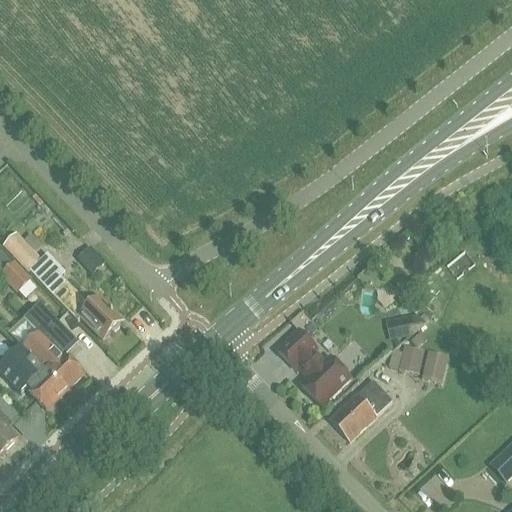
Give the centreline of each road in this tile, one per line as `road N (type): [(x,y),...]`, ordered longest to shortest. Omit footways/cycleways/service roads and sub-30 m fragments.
road 1 (unclassified): [(511,38),(296,206),(158,289)]
road 2 (secondary): [(449,152),(212,343)]
road 3 (secondary): [(36,511),(212,343)]
road 4 (unclassified): [(375,511),(212,343)]
road 5 (unclassified): [(158,289),(0,124)]
